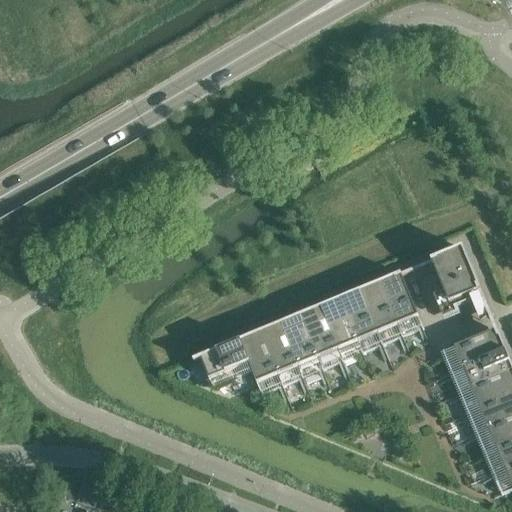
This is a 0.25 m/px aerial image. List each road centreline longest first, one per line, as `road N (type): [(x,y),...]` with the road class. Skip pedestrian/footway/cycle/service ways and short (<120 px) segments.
road 1 (secondary): [(341,0),(0,196)]
road 2 (residential): [(251,511),(100,459),(0,455)]
